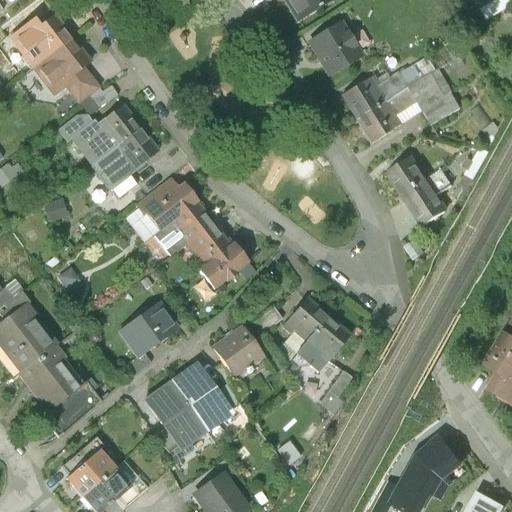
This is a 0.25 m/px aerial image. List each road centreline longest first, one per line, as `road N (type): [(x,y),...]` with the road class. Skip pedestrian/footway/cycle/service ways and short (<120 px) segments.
road 1 (residential): [(94,0),(221,178),(360,286)]
road 2 (residential): [(360,286),(375,260),(369,203),(339,151),(218,0)]
road 3 (residential): [(511,456),(390,308),(360,286)]
